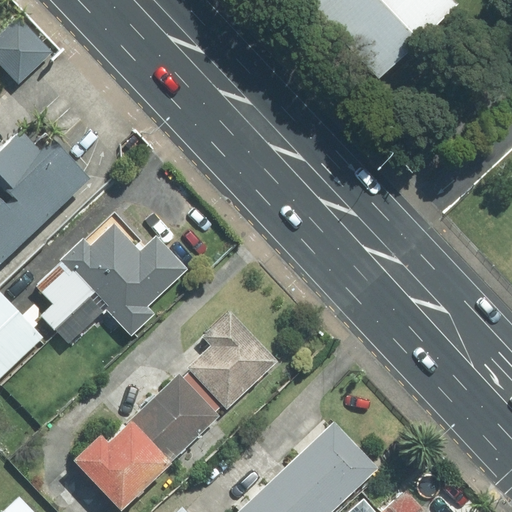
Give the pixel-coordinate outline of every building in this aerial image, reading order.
[(314,0),(384,72),(459,0),(314,0)] [(0,67),(15,83),(49,51),(15,15),(0,29),(0,67)] [(0,255),(89,171),(32,112),(0,142),(0,178),(7,186),(0,192),(0,255)] [(95,299),(126,332),(191,271),(156,235),(139,251),(107,217),(26,293),(62,331),(95,299)] [(0,369),(38,335),(0,294),(0,369)] [(72,457),(122,509),(281,354),(229,302),(200,330),(213,344),(112,443),(99,431),(72,457)] [(188,511),(180,503),(170,511),(331,511),(380,466),(329,413),(224,511),(188,511)] [(415,511),(397,491),(373,511),(415,511)] [(34,511),(18,495),(0,511),(34,511)]
